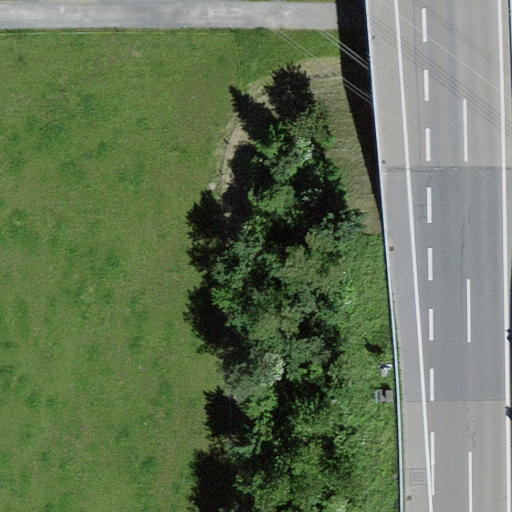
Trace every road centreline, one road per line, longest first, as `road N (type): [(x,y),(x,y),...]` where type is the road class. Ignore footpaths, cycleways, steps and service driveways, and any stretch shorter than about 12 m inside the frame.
road 1 (motorway): [(466,0),(472,511)]
road 2 (track): [(511,22),(0,24)]
